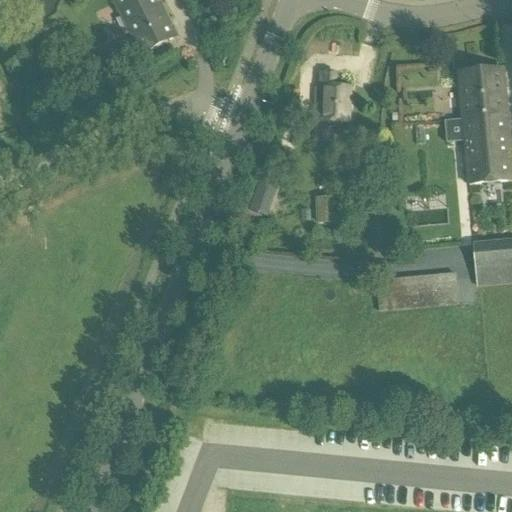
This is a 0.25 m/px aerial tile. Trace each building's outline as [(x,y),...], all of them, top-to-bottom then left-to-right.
[(177,38),(158,0),(112,0),(141,56),(177,38)] [(448,138),(464,137),(469,187),(511,182),(511,172),(503,72),(459,76),(463,118),(447,120),(448,138)] [(323,123),(349,125),(351,89),(335,88),(335,74),(320,74),(319,89),(315,89),(314,120),(323,121),(323,123)] [(289,103),(298,104),(299,92),(289,91),(289,103)] [(246,225),(258,230),(263,215),(266,217),(277,186),(262,180),(246,225)] [(317,200),(318,224),(334,223),(333,199),(317,200)] [(511,241),(474,245),(478,289),(511,285),(511,241)] [(377,290),(379,313),(459,306),(456,276),(393,282),(394,288),(377,290)]
